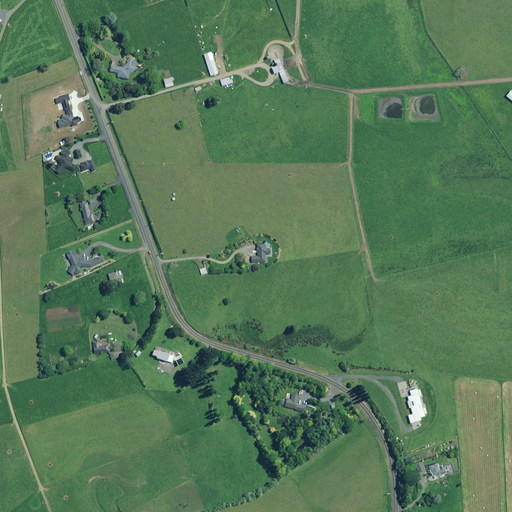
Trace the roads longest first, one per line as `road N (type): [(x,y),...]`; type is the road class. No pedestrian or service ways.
road 1 (unclassified): [(57,0),(182,324),(211,343),(300,369),(353,396),(386,444),(395,511)]
road 2 (track): [(260,65),(277,41),(290,47),(306,82),(348,91),(511,79)]
